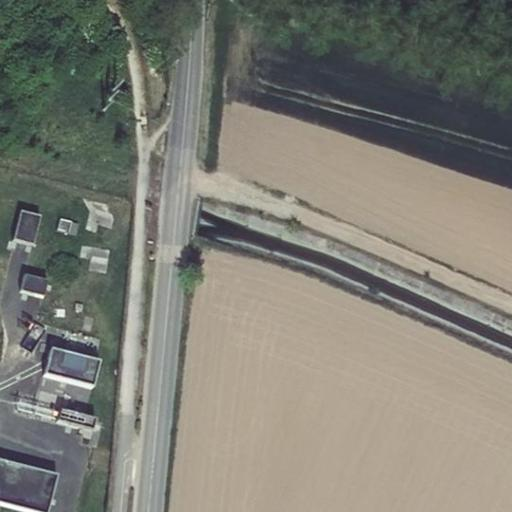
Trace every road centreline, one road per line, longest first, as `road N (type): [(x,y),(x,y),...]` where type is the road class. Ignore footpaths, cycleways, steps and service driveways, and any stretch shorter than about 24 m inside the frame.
road 1 (unclassified): [(148,511),(191,0)]
road 2 (track): [(179,174),(339,229),(511,304)]
